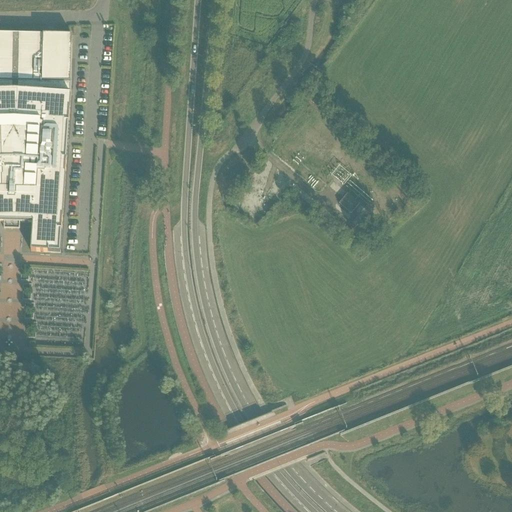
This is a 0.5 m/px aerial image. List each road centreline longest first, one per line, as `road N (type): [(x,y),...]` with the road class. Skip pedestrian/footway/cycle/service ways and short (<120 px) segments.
road 1 (secondary): [(330,511),(251,418),(204,303),(195,197),(216,0)]
road 2 (secondary): [(197,0),(183,221),(197,324),(248,434),(313,511)]
road 3 (unclassified): [(313,0),(300,64),(248,138)]
